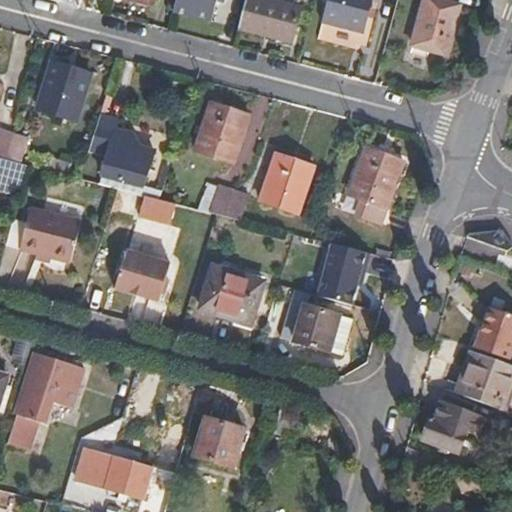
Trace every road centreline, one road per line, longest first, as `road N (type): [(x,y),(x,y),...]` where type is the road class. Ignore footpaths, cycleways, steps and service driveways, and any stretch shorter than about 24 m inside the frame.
road 1 (residential): [(461,163),(433,233),(356,511)]
road 2 (residential): [(511,39),(461,163)]
